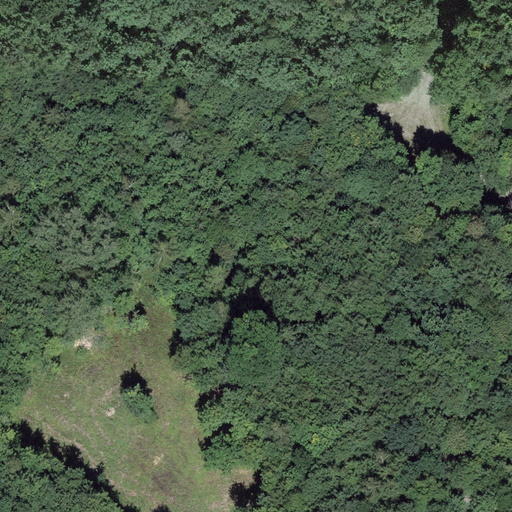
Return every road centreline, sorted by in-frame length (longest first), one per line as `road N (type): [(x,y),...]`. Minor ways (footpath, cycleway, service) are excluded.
road 1 (track): [(410,139),(479,419),(473,511)]
road 2 (track): [(410,139),(125,0)]
road 3 (track): [(453,0),(410,139)]
